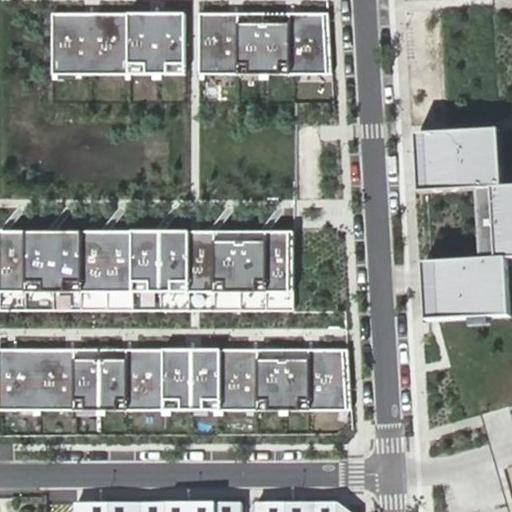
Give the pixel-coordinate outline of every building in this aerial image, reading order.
[(186,12),(52,12),(52,75),(186,75),(186,12)] [(330,14),(200,13),(200,75),(335,72),(330,14)] [(499,132),(419,137),(422,191),(478,187),(482,256),(424,259),(427,321),(511,316),(511,267),(511,257),(511,186),(502,187),(499,132)] [(296,232),(1,231),(1,268),(0,311),(295,312),(296,232)] [(353,347),(0,349),(0,410),(354,409),(353,347)]
